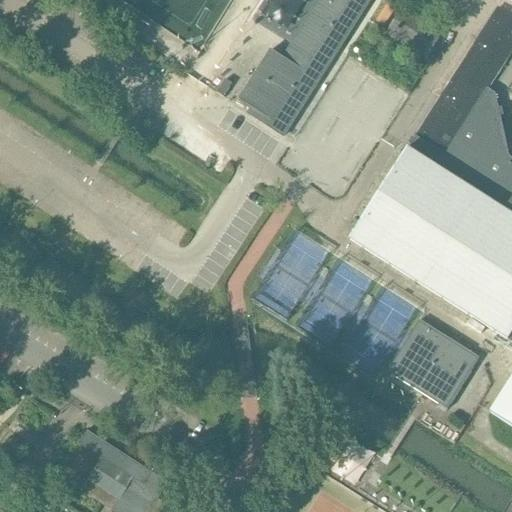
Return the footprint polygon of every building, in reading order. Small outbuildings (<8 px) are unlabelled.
[(283,137),(370,0),(320,0),(297,36),(283,59),(270,51),(239,100),(236,105),(249,114),(248,115),(283,137)] [(444,34),(403,8),(385,35),(426,61),(444,34)] [(511,113),(453,76),(416,138),(350,241),(511,342),(511,380),(491,414),(511,427),(511,113)] [(226,80),(217,93),(224,98),(233,84),(226,80)] [(388,373),(422,394),(447,410),(480,359),(420,321),(388,373)] [(159,511),(164,505),(156,499),(164,485),(83,434),(75,447),(98,462),(84,484),(114,504),(108,511),(159,511)] [(322,445),(310,465),(320,472),(332,452),(322,445)]
